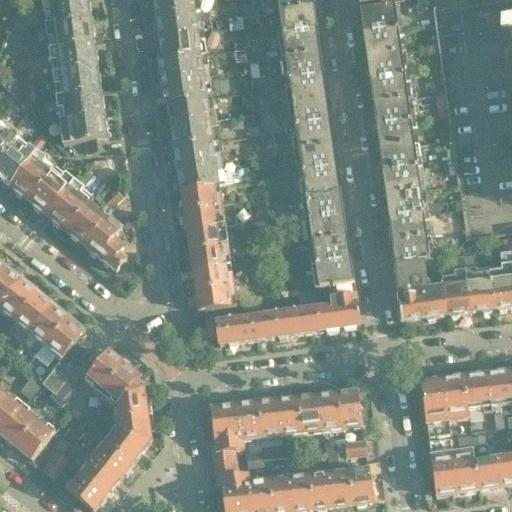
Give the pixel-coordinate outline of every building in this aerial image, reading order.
[(87,0),(79,0),(45,4),(46,16),(52,16),(54,28),(91,23),(90,16),(91,14),(91,9),(89,8),(87,0)] [(198,0),(154,0),(155,6),(153,7),(151,10),(153,21),(200,14),(198,0)] [(316,11),(314,0),(275,0),(277,6),(278,15),(316,11)] [(398,0),(357,0),(359,9),(399,3),(398,0)] [(470,0),(443,0),(444,12),(468,9),(472,8),(470,0)] [(401,33),(399,21),(397,10),(399,10),(399,9),(360,14),(363,38),(401,33)] [(316,11),(278,15),(281,38),(319,33),(316,11)] [(200,14),(153,21),(155,33),(157,35),(159,34),(160,42),(204,36),(200,14)] [(16,25),(12,34),(28,31),(26,16),(19,17),(16,25)] [(91,23),(54,28),(48,29),(49,40),(56,40),(57,52),(94,47),(93,40),(95,38),(94,33),(92,32),(91,23)] [(511,27),(501,29),(501,42),(511,40),(511,27)] [(319,33),(281,38),(271,39),(273,47),(282,46),(284,62),(322,56),(319,33)] [(404,56),(402,42),(401,33),(363,38),(366,61),(404,56)] [(204,36),(160,42),(161,50),(160,50),(157,53),(159,65),(207,58),(204,36)] [(94,47),(57,52),(52,53),(53,65),(59,64),(60,76),(97,71),(96,64),(98,62),(97,57),(95,56),(94,47)] [(322,56),(284,62),(287,77),(275,79),(276,86),(287,84),(325,79),(322,56)] [(407,79),(405,64),(404,56),(366,61),(370,84),(407,79)] [(207,58),(159,65),(162,87),(210,80),(207,58)] [(97,71),(60,76),(55,76),(56,89),(62,88),(63,100),(101,95),(100,87),(101,86),(101,80),(98,79),(97,71)] [(325,79),(287,84),(291,108),(328,103),(325,79)] [(407,79),(370,84),(373,107),(410,102),(407,79)] [(210,80),(162,87),(165,109),(213,102),(210,80)] [(260,80),(251,81),(252,89),(261,87),(260,80)] [(17,94),(16,82),(3,84),(4,90),(9,95),(17,94)] [(101,95),(63,100),(58,100),(59,112),(65,112),(66,124),(104,119),(103,111),(105,110),(104,104),(102,103),(101,95)] [(213,102),(165,109),(167,120),(170,122),(171,122),(172,130),(216,123),(213,102)] [(410,102),(373,107),(376,130),(413,126),(410,102)] [(328,103),(291,108),(294,131),(332,125),(328,103)] [(23,136),(31,125),(25,119),(20,127),(22,129),(17,135),(21,139),(23,136)] [(107,143),(106,135),(108,134),(107,128),(105,127),(104,119),(66,124),(61,124),(62,137),(69,136),(71,148),(86,146),(107,143)] [(218,138),(216,123),(172,130),(173,137),(172,138),(169,140),(171,152),(219,145),(218,138)] [(335,148),(332,125),(294,131),(296,147),(297,154),(335,148)] [(413,126),(376,130),(379,153),(416,148),(413,126)] [(0,127),(0,164),(18,141),(0,127)] [(259,129),(248,130),(249,140),(260,138),(259,129)] [(0,182),(10,190),(38,155),(48,143),(41,135),(29,150),(18,141),(0,164),(0,182)] [(109,155),(107,143),(86,146),(88,158),(109,155)] [(219,145),(171,152),(173,163),(176,165),(177,165),(178,173),(222,167),(219,145)] [(338,171),(335,148),(297,154),(299,165),(300,177),(338,171)] [(419,172),(418,162),(416,148),(379,153),(382,177),(419,172)] [(38,155),(10,190),(16,195),(16,198),(20,201),(22,200),(29,205),(53,174),(44,167),(47,163),(38,155)] [(222,167),(178,173),(179,181),(178,181),(176,184),(178,196),(181,196),(220,190),(225,190),(222,167)] [(341,194),(338,171),(300,177),(303,192),(304,200),(341,194)] [(419,172),(382,177),(386,199),(423,194),(419,172)] [(53,174),(29,205),(34,210),(34,212),(38,216),(40,215),(47,220),(75,185),(66,178),(62,182),(53,174)] [(75,185),(47,220),(53,225),(53,228),(58,231),(60,230),(66,235),(90,205),(81,197),(85,193),(75,185)] [(234,209),(222,210),(220,190),(181,196),(185,218),(183,220),(184,228),(186,229),(187,236),(225,231),(236,229),(234,209)] [(344,217),(341,194),(304,200),(305,209),(307,222),(344,217)] [(423,194),(386,199),(389,222),(426,217),(423,194)] [(90,205),(66,235),(72,240),(71,242),(76,246),(78,245),(84,250),(109,221),(112,216),(103,208),(99,212),(90,205)] [(437,206),(427,207),(428,216),(438,216),(437,206)] [(344,217),(307,222),(310,246),(347,241),(344,217)] [(426,217),(389,222),(391,245),(429,240),(426,217)] [(122,232),(109,221),(84,250),(90,255),(90,257),(94,261),(97,260),(116,276),(126,262),(120,257),(125,251),(114,242),(122,232)] [(225,231),(187,236),(190,258),(189,260),(190,268),(192,268),(193,275),(231,270),(225,231)] [(429,240),(391,245),(394,267),(424,264),(427,263),(432,263),(429,240)] [(347,241),(310,246),(313,268),(351,263),(347,241)] [(509,241),(502,242),(504,256),(511,255),(509,241)] [(494,314),(489,271),(477,272),(474,252),(463,254),(463,260),(470,317),(481,315),(484,318),(490,317),(492,314),(494,314)] [(511,311),(511,263),(511,255),(504,256),(500,256),(502,269),(489,271),(494,314),(497,313),(500,316),(506,315),(508,312),(511,311)] [(441,277),(442,289),(446,320),(449,319),(452,322),(458,321),(460,318),(470,317),(463,260),(452,261),(454,275),(441,277)] [(0,311),(22,284),(4,270),(4,267),(0,263),(0,311)] [(355,287),(351,263),(313,268),(316,292),(330,290),(355,287)] [(424,264),(394,267),(398,300),(428,296),(428,291),(424,264)] [(236,310),(231,270),(193,275),(196,298),(194,299),(195,307),(198,308),(199,316),(206,315),(234,310),(236,310)] [(27,289),(22,284),(0,311),(0,312),(31,338),(53,309),(35,295),(35,293),(30,288),(27,289)] [(355,287),(330,290),(316,292),(318,303),(326,302),(327,310),(317,311),(320,336),(327,335),(329,337),(337,336),(338,334),(361,330),(355,287)] [(428,296),(398,300),(402,325),(425,323),(428,325),(434,324),(436,321),(446,320),(442,289),(428,291),(428,296)] [(314,292),(298,295),(301,313),(317,311),(314,292)] [(58,314),(53,309),(31,338),(62,363),(84,335),(67,320),(67,318),(61,313),(58,314)] [(270,343),(267,318),(236,323),(234,310),(206,315),(207,327),(210,344),(218,342),(219,350),(228,348),(230,350),(238,349),(239,347),(270,343)] [(320,336),(317,311),(301,313),(267,318),(270,343),(278,342),(279,343),(287,342),(288,340),(320,336)] [(109,355),(85,385),(101,398),(125,368),(109,355)] [(127,369),(125,368),(101,398),(117,411),(137,386),(141,381),(135,376),(135,374),(129,369),(127,369)] [(39,393),(51,402),(65,384),(66,382),(55,373),(39,393)] [(511,390),(510,376),(463,382),(467,413),(482,412),(483,416),(493,414),(492,410),(511,407),(511,390)] [(34,380),(21,396),(30,403),(42,387),(34,380)] [(422,387),(424,403),(426,415),(424,416),(426,427),(449,424),(468,422),(467,413),(463,382),(422,387)] [(65,384),(51,402),(62,411),(76,392),(65,384)] [(137,386),(117,411),(119,425),(116,429),(145,453),(152,445),(150,432),(152,431),(151,422),(149,422),(148,414),(150,414),(148,405),(146,406),(144,392),(137,386)] [(0,390),(0,439),(24,409),(0,390)] [(363,433),(360,415),(357,395),(350,396),(349,394),(341,395),(340,397),(319,400),(323,436),(354,432),(354,434),(363,433)] [(300,402),(279,404),(283,440),(323,436),(319,400),(310,401),(309,399),(301,399),(300,402)] [(260,406),(240,408),(244,445),(283,440),(279,404),(270,405),(269,403),(261,404),(260,406)] [(221,411),(211,412),(217,455),(235,453),(245,452),(244,445),(240,408),(231,409),(230,407),(222,408),(221,411)] [(24,409),(0,439),(5,444),(5,446),(11,451),(14,450),(32,465),(56,436),(24,409)] [(503,419),(495,420),(497,435),(505,434),(503,419)] [(449,424),(426,427),(428,441),(450,438),(449,424)] [(73,428),(64,439),(75,448),(84,437),(73,428)] [(145,453),(116,429),(103,444),(133,468),(145,453)] [(485,439),(472,440),(473,451),(486,449),(485,439)] [(451,443),(428,446),(432,472),(433,472),(437,500),(459,497),(453,457),(451,443)] [(133,468),(103,444),(90,460),(120,484),(124,479),(127,479),(132,473),(131,471),(133,468)] [(347,461),(367,458),(365,445),(345,448),(347,461)] [(339,471),(337,453),(332,454),(331,447),(326,448),(328,473),(339,471)] [(52,451),(37,469),(42,474),(57,455),(52,451)] [(235,453),(217,455),(215,455),(217,469),(237,466),(235,453)] [(473,454),(453,457),(459,497),(478,494),(474,462),(473,454)] [(42,474),(54,483),(69,464),(57,455),(42,474)] [(262,455),(246,457),(247,472),(264,470),(262,455)] [(488,460),(474,462),(478,494),(511,489),(511,484),(508,457),(498,458),(497,455),(488,456),(488,460)] [(120,484),(90,460),(78,476),(108,499),(120,484)] [(237,466),(217,469),(219,483),(221,482),(239,480),(237,466)] [(360,474),(328,478),(332,511),(339,511),(356,510),(357,511),(359,511),(365,511),(366,509),(374,508),(368,470),(359,472),(360,474)] [(108,499),(78,476),(65,492),(90,511),(97,511),(99,510),(102,510),(107,504),(106,502),(108,499)] [(332,511),(328,478),(288,482),(291,511),(332,511)] [(239,480),(221,482),(225,511),(252,511),(250,487),(249,479),(239,480)] [(291,511),(288,482),(250,487),(252,511),(291,511)]
